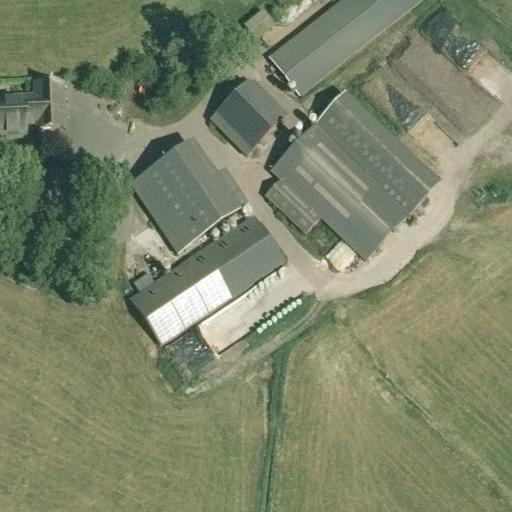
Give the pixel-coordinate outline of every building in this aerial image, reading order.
[(300,98),(423,0),(345,0),(270,60),(300,98)] [(275,28),(262,12),(243,27),(257,43),(275,28)] [(511,116),(511,63),(500,42),(490,47),(482,33),(461,44),(502,122),(511,116)] [(379,107),(396,101),(394,97),(401,94),(394,77),(371,86),(379,107)] [(55,129),(55,113),(63,113),(61,85),(35,86),(35,98),(5,100),(5,103),(0,103),(0,136),(7,136),(7,140),(25,139),(25,123),(37,123),(37,130),(55,129)] [(246,157),(282,122),(247,87),(211,122),(246,157)] [(416,159),(348,94),(337,105),(317,126),(272,173),(282,182),(266,199),(305,236),(321,219),(366,262),(410,215),(430,194),(405,170),(416,159)] [(182,151),(130,187),(177,256),(247,209),(223,175),(206,186),(182,151)] [(161,347),(283,264),(254,221),(132,304),(161,347)] [(31,254),(37,229),(8,224),(4,248),(31,254)] [(294,264),(256,290),(272,313),(310,287),(294,264)]
